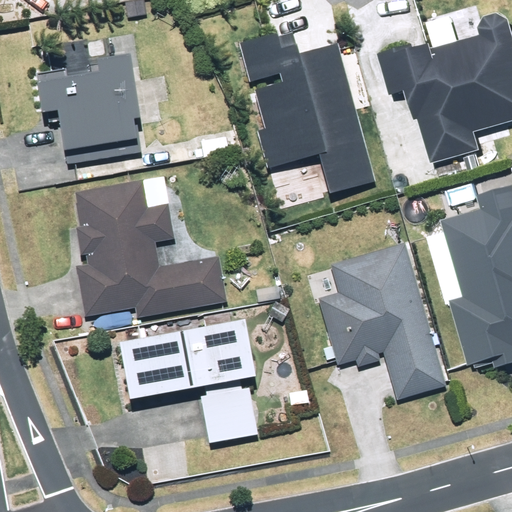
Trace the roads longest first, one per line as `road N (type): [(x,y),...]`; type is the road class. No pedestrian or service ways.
road 1 (tertiary): [(0,340),(71,511)]
road 2 (residential): [(308,511),(435,489)]
